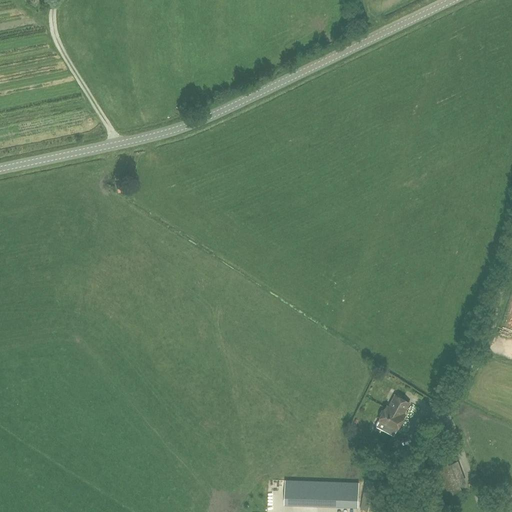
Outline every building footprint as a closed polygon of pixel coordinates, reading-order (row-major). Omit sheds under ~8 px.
[(118,192),(127,190),(125,184),(117,185),(118,192)] [(397,411),(403,414),(410,402),(396,395),(390,407),(388,406),(385,410),(395,415),(397,411)] [(406,416),(403,414),(397,411),(395,415),(385,410),(384,410),(381,415),(382,416),(380,420),(382,422),(379,428),(394,436),(406,416)] [(391,460),(391,451),(382,452),(382,461),(391,460)] [(373,511),(376,511),(382,483),(366,480),(361,509),(373,511)]
